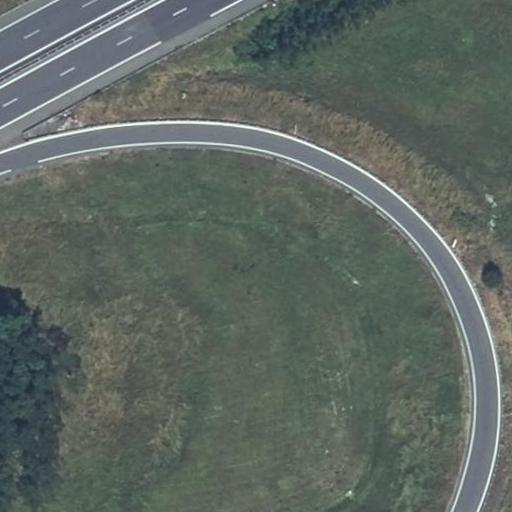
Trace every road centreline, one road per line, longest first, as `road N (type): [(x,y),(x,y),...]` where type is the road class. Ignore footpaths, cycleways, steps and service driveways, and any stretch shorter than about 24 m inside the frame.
road 1 (motorway): [(0,160),(116,134),(210,131),(284,143),(374,188),(442,257),(475,331),(485,443),(463,511)]
road 2 (motorway): [(0,108),(200,0)]
